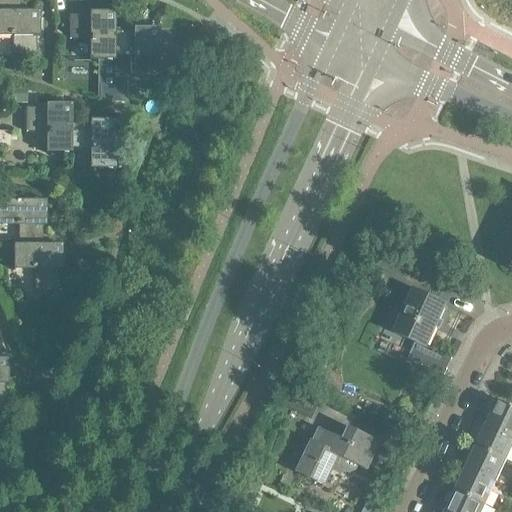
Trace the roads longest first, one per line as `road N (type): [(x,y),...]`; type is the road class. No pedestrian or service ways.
road 1 (secondary): [(343,29),(228,272),(137,511)]
road 2 (secondary): [(167,511),(381,45)]
road 3 (residential): [(409,511),(487,343),(511,331)]
road 4 (tertiary): [(511,106),(381,45)]
